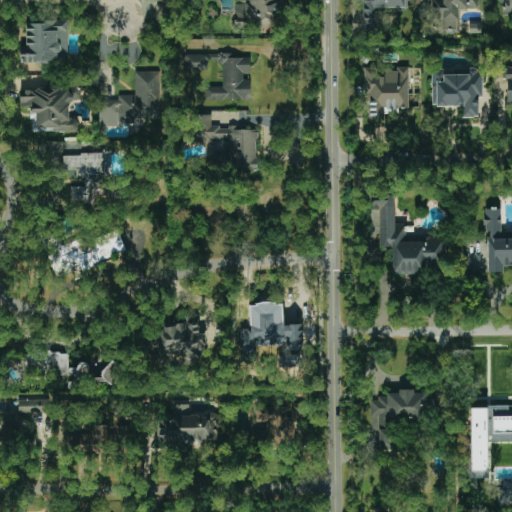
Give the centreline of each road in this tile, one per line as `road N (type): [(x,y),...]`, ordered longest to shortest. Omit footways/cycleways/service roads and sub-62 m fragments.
road 1 (tertiary): [(337,511),(332,0)]
road 2 (residential): [(335,260),(241,262),(43,310),(13,302),(1,269),(16,179),(0,159)]
road 3 (residential): [(0,494),(337,488)]
road 4 (residential): [(511,157),(334,159)]
road 5 (residential): [(511,329),(335,331)]
